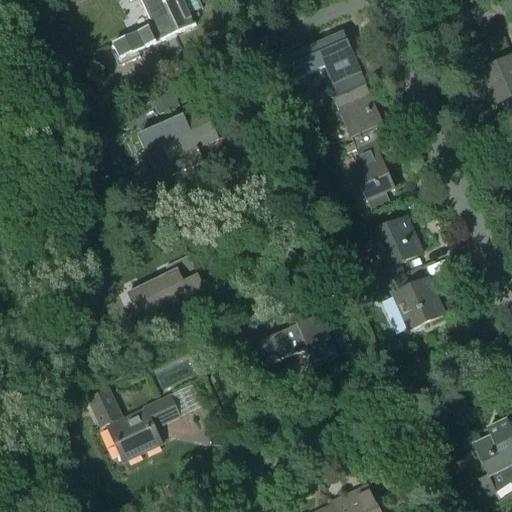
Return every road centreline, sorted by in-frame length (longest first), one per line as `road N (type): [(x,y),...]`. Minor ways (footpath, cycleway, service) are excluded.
road 1 (residential): [(261,478),(509,308)]
road 2 (residential): [(509,308),(399,44)]
road 3 (residential): [(198,345),(261,478)]
road 4 (residential): [(240,50),(365,0)]
road 5 (residential): [(399,44),(511,3)]
